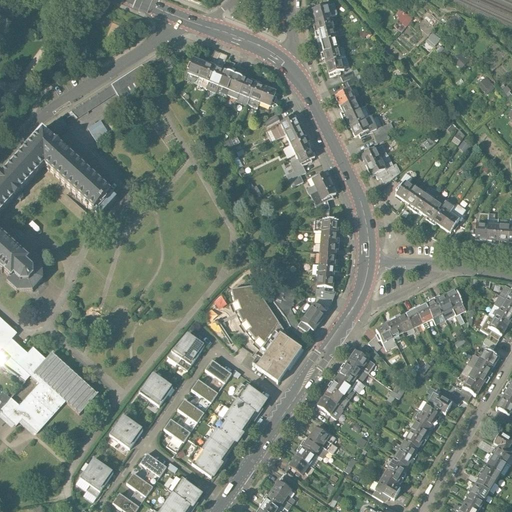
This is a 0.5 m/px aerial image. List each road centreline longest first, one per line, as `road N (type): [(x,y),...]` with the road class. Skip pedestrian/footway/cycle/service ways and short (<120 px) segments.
road 1 (residential): [(0,163),(51,107),(180,16)]
road 2 (secondary): [(368,262),(348,172),(307,91),(284,64)]
road 3 (residential): [(511,359),(420,511)]
road 4 (secondary): [(292,403),(353,308),(368,262)]
road 5 (residential): [(368,262),(511,274)]
road 6 (residential): [(216,346),(145,445)]
